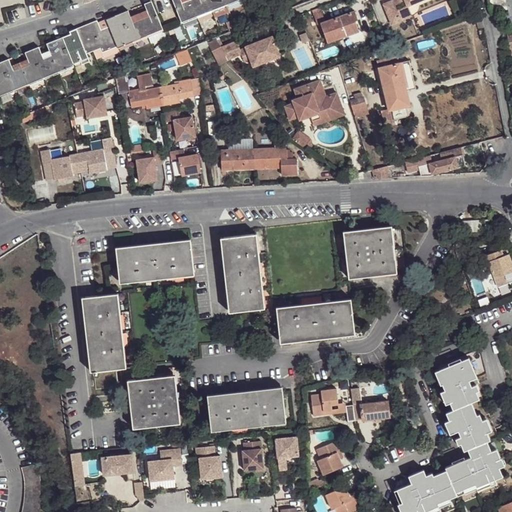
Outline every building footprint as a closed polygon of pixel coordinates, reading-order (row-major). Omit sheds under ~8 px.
[(242,1),(241,0),(171,0),(182,25),(242,1)] [(394,0),(385,4),(381,5),(382,6),(389,25),(398,22),(394,13),(392,8),(403,3),(405,9),(426,0),(394,0)] [(107,20),(110,28),(118,49),(119,50),(163,32),(151,3),(145,5),(147,12),(131,19),(128,12),(107,20)] [(470,10),(472,16),(479,14),(482,13),(480,6),(470,10)] [(409,18),(405,9),(394,13),(398,22),(409,18)] [(327,42),(331,41),(359,31),(356,24),(355,20),(358,19),(354,11),(325,22),(321,23),(327,42)] [(322,12),(314,15),(317,24),(321,23),(325,22),(322,12)] [(75,43),(67,46),(74,66),(90,60),(88,55),(101,50),(103,55),(118,49),(110,28),(101,32),(98,22),(71,33),(75,43)] [(308,41),(305,33),(300,35),(303,43),(308,41)] [(223,47),(232,59),(242,55),(245,62),(251,60),(254,67),(281,56),(273,36),(247,47),(247,49),(242,51),(237,41),(223,47)] [(216,37),(208,41),(221,65),(232,59),(223,47),(216,37)] [(74,66),(67,46),(63,38),(48,44),(51,53),(43,56),(40,48),(26,53),(29,61),(13,68),(10,60),(0,63),(0,98),(0,99),(75,68),(74,66)] [(177,53),(176,54),(181,66),(192,62),(187,49),(177,53)] [(407,88),(401,63),(400,63),(398,57),(389,59),(391,65),(379,68),(384,93),(387,92),(391,109),(382,112),(385,128),(396,125),(394,120),(409,117),(406,108),(411,107),(407,88)] [(410,60),(401,63),(407,88),(416,85),(410,60)] [(163,105),(160,87),(148,89),(147,86),(155,84),(153,73),(139,76),(141,88),(132,90),(128,73),(117,78),(121,101),(132,99),(133,107),(147,105),(147,108),(163,105)] [(181,83),(160,87),(163,105),(181,102),(180,98),(202,94),(199,78),(180,81),(181,83)] [(329,114),(343,110),(336,90),(326,95),(320,79),(294,88),(297,97),(291,98),(293,102),(284,105),(289,119),(298,115),(300,120),(310,116),(328,110),(329,114)] [(85,101),(75,103),(77,116),(87,115),(88,118),(108,114),(107,111),(120,109),(117,86),(96,95),(96,97),(85,99),(85,101)] [(363,91),(349,95),(355,117),(369,114),(363,91)] [(47,106),(31,112),(34,118),(49,112),(47,106)] [(344,114),(343,110),(329,114),(328,110),(310,116),(314,124),(344,114)] [(179,111),(165,113),(166,122),(174,121),(177,141),(195,138),(192,118),(181,119),(179,111)] [(31,112),(19,117),(20,123),(34,118),(31,112)] [(300,130),(294,140),(310,150),(313,146),(312,138),(300,130)] [(94,151),(79,154),(82,172),(90,170),(91,173),(100,171),(106,170),(109,169),(109,168),(106,153),(114,151),(115,151),(112,137),(104,139),(104,140),(93,142),(94,151)] [(231,139),(231,151),(253,150),(252,139),(231,139)] [(432,154),(406,161),(409,172),(420,169),(422,175),(433,174),(433,173),(463,165),(461,158),(465,157),(462,146),(441,151),(443,159),(434,161),(432,154)] [(62,148),(51,150),(52,159),(63,157),(62,148)] [(162,149),(154,150),(155,157),(138,160),(142,182),(159,179),(156,164),(165,163),(162,149)] [(186,157),(185,149),(171,151),(173,159),(180,158),(182,176),(201,174),(199,155),(186,157)] [(82,172),(79,154),(63,157),(52,159),(51,150),(50,150),(42,151),(45,165),(53,163),(56,179),(57,180),(59,179),(66,178),(75,176),(74,173),(82,172)] [(253,150),(231,151),(225,151),(225,163),(231,163),(231,171),(255,170),(255,150),(253,150)] [(290,150),(255,150),(255,170),(286,169),(286,176),(301,176),(301,161),(291,161),(290,150)] [(106,153),(109,168),(117,166),(114,151),(106,153)] [(53,163),(45,165),(48,181),(56,179),(53,163)] [(388,166),(372,169),(375,178),(391,177),(388,166)] [(480,220),(463,221),(463,231),(481,230),(480,220)] [(484,220),(485,228),(493,228),(493,220),(484,220)] [(344,231),(344,233),(392,227),(392,225),(344,231)] [(344,233),(349,275),(397,270),(392,227),(344,233)] [(232,311),(262,307),(254,233),(223,237),(232,311)] [(254,233),(262,307),(265,307),(256,233),(254,233)] [(229,311),(232,311),(223,237),(221,237),(229,311)] [(117,249),(191,241),(190,238),(117,247),(117,249)] [(194,272),(191,241),(117,249),(120,279),(194,272)] [(457,251),(461,260),(468,258),(464,249),(457,251)] [(498,283),(511,277),(511,262),(509,254),(504,255),(502,249),(487,255),(498,283)] [(195,274),(194,272),(120,279),(120,282),(195,274)] [(116,293),(85,296),(93,370),(124,367),(116,293)] [(118,293),(116,293),(124,367),(127,367),(118,293)] [(93,370),(85,296),(83,297),(91,370),(93,370)] [(277,309),(351,300),(351,298),(277,306),(277,309)] [(354,331),(351,300),(277,309),(280,339),(354,331)] [(355,333),(354,331),(280,339),(281,342),(355,333)] [(471,356),(442,369),(450,388),(447,389),(455,409),(448,412),(456,431),(452,432),(455,439),(466,434),(468,440),(466,441),(469,448),(467,449),(470,458),(467,459),(461,461),(456,464),(448,467),(449,470),(430,478),(426,469),(411,475),(414,483),(400,489),(405,502),(401,504),(404,511),(426,511),(442,506),(440,502),(460,494),(505,475),(502,466),(507,464),(504,456),(499,459),(495,449),(489,452),(485,442),(493,439),(485,419),(482,421),(473,401),(478,399),(474,392),(473,393),(470,387),(478,384),(482,382),(479,376),(471,356)] [(173,374),(131,379),(136,427),(178,422),(173,374)] [(208,397),(282,388),(282,386),(207,395),(208,397)] [(359,386),(352,387),(354,404),(355,419),(363,419),(363,420),(391,416),(388,399),(362,402),(359,386)] [(332,403),(338,402),(336,387),(321,389),(321,392),(310,393),(313,414),(324,413),(324,409),(333,408),(332,403)] [(286,420),(282,388),(208,397),(212,428),(286,420)] [(346,401),(338,402),(339,408),(339,412),(347,411),(346,404),(346,401)] [(355,419),(354,404),(346,404),(347,411),(348,420),(355,419)] [(286,422),(286,420),(212,428),(212,431),(286,422)] [(298,436),(277,438),(279,457),(287,456),(300,455),(298,436)] [(262,440),(244,442),(245,450),(243,450),(246,470),(257,468),(265,467),(262,440)] [(336,452),(339,450),(335,440),(316,448),(319,457),(316,459),(323,474),(342,465),(338,457),(336,452)] [(216,446),(197,448),(198,459),(201,458),(203,479),(224,476),(222,455),(217,456),(216,446)] [(163,460),(150,461),(152,481),(176,479),(175,465),(184,465),(182,449),(161,451),(163,460)] [(88,503),(81,453),(71,454),(79,504),(88,503)] [(133,455),(104,458),(105,475),(127,473),(127,481),(136,480),(133,455)] [(287,456),(279,457),(280,470),(288,469),(287,456)] [(23,511),(22,511),(38,511),(41,497),(40,480),(38,465),(23,468),(25,482),(25,497),(23,511)] [(350,499),(347,493),(343,485),(325,493),(331,507),(335,506),(337,511),(348,511),(358,508),(353,497),(350,499)] [(145,486),(137,487),(138,496),(142,502),(143,501),(144,501),(145,501),(145,500),(146,500),(145,486)] [(511,500),(499,506),(500,511),(511,511),(511,500)]
